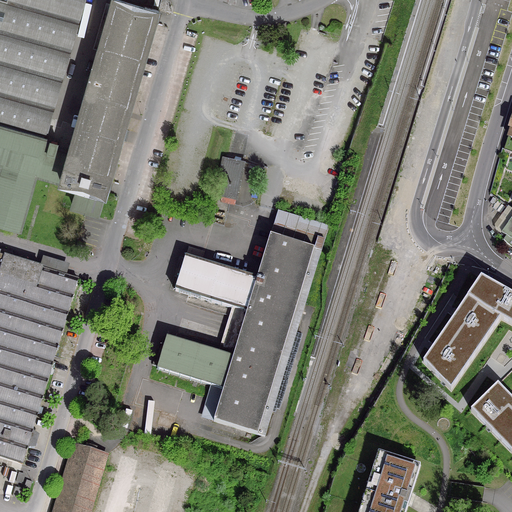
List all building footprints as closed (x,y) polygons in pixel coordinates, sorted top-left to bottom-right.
[(0,0),(0,127),(43,139),(82,0),(0,0)] [(143,7),(144,0),(111,0),(67,154),(60,181),(77,186),(71,206),(96,214),(102,193),(105,194),(109,180),(106,179),(150,24),(153,25),(157,11),(143,7)] [(511,118),(509,129),(510,130),(503,150),(511,153),(511,118)] [(0,223),(18,228),(34,173),(60,181),(67,154),(54,150),(56,142),(49,140),(49,141),(43,139),(0,127),(0,223)] [(232,197),(234,198),(242,161),(222,157),(214,194),(232,197)] [(297,196),(294,205),(305,208),(308,199),(297,196)] [(220,355),(166,339),(156,370),(223,390),(213,422),(264,437),(321,249),(327,227),(277,211),(270,234),(256,280),(199,262),(202,253),(188,248),(185,258),(174,291),(234,309),(220,355)] [(511,217),(504,228),(509,232),(505,236),(501,233),(500,233),(505,237),(502,241),(506,245),(511,249),(511,217)] [(31,432),(52,362),(77,279),(0,256),(0,458),(21,465),(26,447),(33,447),(36,436),(31,432)] [(511,289),(482,272),(423,358),(452,386),(501,314),(511,319),(511,289)] [(431,276),(425,289),(431,292),(437,279),(431,276)] [(511,394),(498,380),(472,407),(511,449),(511,394)] [(88,511),(106,456),(72,446),(52,511),(88,511)] [(358,511),(406,511),(422,461),(379,448),(358,511)] [(12,497),(17,498),(20,489),(14,487),(12,497)]
